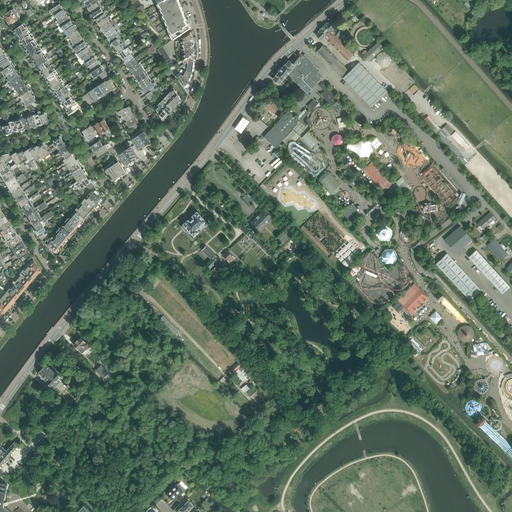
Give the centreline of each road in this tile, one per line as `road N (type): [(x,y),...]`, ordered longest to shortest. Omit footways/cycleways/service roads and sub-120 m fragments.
road 1 (tertiary): [(0,409),(270,68),(346,0)]
road 2 (residential): [(162,141),(200,74),(192,0)]
road 3 (track): [(222,160),(295,235),(290,250)]
